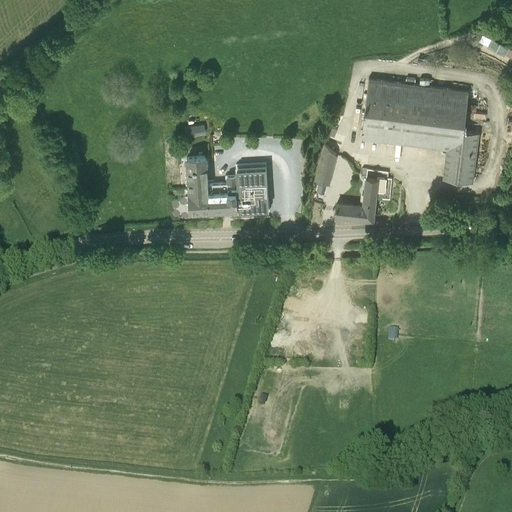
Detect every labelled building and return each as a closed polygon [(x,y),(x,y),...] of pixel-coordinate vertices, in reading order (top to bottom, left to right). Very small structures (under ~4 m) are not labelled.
[(487,47),(505,56),(505,55),(509,48),(491,38),(490,41),(488,45),(487,47)] [(473,181),(479,131),(464,129),(468,89),(369,77),(362,137),(447,148),(443,177),(473,181)] [(204,123),(184,127),(185,136),(205,132),(204,123)] [(327,133),(334,136),(337,129),(330,126),(327,133)] [(329,184),(336,154),(324,143),(315,180),(329,184)] [(187,155),(191,211),(222,210),(222,212),(229,211),(229,209),(237,209),(237,211),(265,209),(261,157),(236,158),(237,174),(227,174),(227,182),(208,182),(207,167),(209,167),(207,154),(187,155)] [(375,197),(389,199),(392,178),(387,177),(388,171),(367,168),(366,177),(365,177),(362,205),(361,217),(373,218),(375,197)] [(319,181),(316,190),(326,193),(328,185),(319,181)] [(362,205),(347,203),(337,203),(336,215),(361,217),(362,205)]
